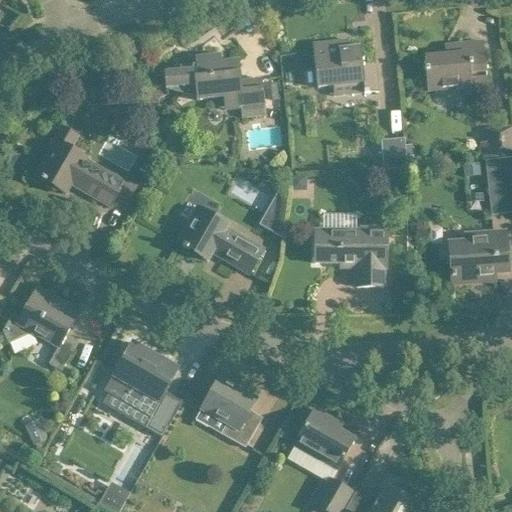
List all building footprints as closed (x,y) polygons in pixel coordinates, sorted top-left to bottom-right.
[(338,42),(312,45),(317,88),(331,87),(351,85),(352,95),(365,94),(365,95),(378,93),(375,65),(362,66),(360,48),(348,49),(339,50),(338,42)] [(456,56),(424,59),(427,93),(487,87),(483,43),(455,46),(456,56)] [(165,73),(164,73),(165,89),(196,99),(196,100),(221,98),(239,96),(242,119),(265,116),(264,106),(265,106),(262,80),(241,82),(239,62),(221,63),(220,56),(195,58),(196,66),(179,67),(178,67),(177,67),(177,68),(176,68),(175,68),(175,69),(174,69),(174,70),(173,70),(173,71),(173,73),(165,74),(165,73)] [(485,142),(479,143),(481,159),(511,155),(511,126),(484,130),(485,142)] [(56,142),(35,178),(65,195),(71,186),(74,181),(96,193),(93,198),(111,208),(115,200),(124,184),(123,184),(85,161),(86,159),(70,150),(77,136),(60,127),(52,140),(56,142)] [(134,140),(142,155),(152,150),(144,135),(134,140)] [(379,141),(382,171),(405,169),(403,139),(379,141)] [(511,160),(488,163),(493,212),(511,210),(511,160)] [(264,250),(226,229),(228,225),(199,208),(177,245),(207,262),(211,254),(249,276),(264,250)] [(314,264),(340,264),(340,270),(356,269),(356,288),(384,288),(384,269),(386,269),(386,231),(361,231),(361,233),(314,233),(314,264)] [(491,235),(491,242),(449,245),(452,285),(495,281),(494,274),(508,273),(505,234),(491,235)] [(59,348),(49,365),(62,372),(77,345),(65,338),(79,313),(64,305),(61,310),(35,296),(38,290),(37,290),(19,321),(12,317),(2,335),(7,345),(33,333),(59,348)] [(182,403),(165,394),(178,370),(131,343),(103,393),(149,419),(143,429),(162,439),(182,403)] [(219,379),(201,409),(228,425),(222,436),(245,449),(258,427),(245,420),(256,401),(219,379)] [(65,397),(61,405),(67,409),(72,401),(65,397)] [(314,411),(294,445),(336,469),(338,470),(354,441),(333,428),(336,423),(314,411)] [(34,447),(35,446),(38,453),(47,440),(48,440),(39,420),(25,427),(34,447)] [(396,493),(401,484),(387,476),(379,492),(381,493),(370,511),(417,511),(421,507),(396,493)] [(332,481),(317,506),(327,511),(344,511),(345,511),(342,509),(352,493),(332,481)]
